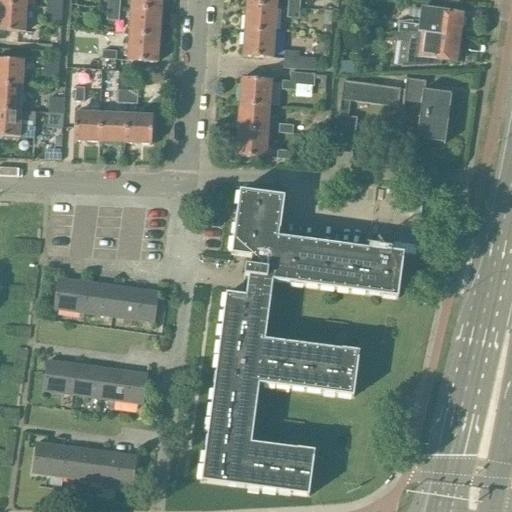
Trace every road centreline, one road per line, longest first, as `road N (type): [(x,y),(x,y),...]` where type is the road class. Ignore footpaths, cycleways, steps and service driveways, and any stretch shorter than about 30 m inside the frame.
road 1 (residential): [(157,511),(190,186)]
road 2 (primary): [(511,232),(438,511)]
road 3 (residential): [(0,179),(190,186)]
road 4 (residential): [(191,172),(201,0)]
road 5 (residential): [(191,172),(355,176)]
road 6 (unknown): [(62,261),(182,268)]
